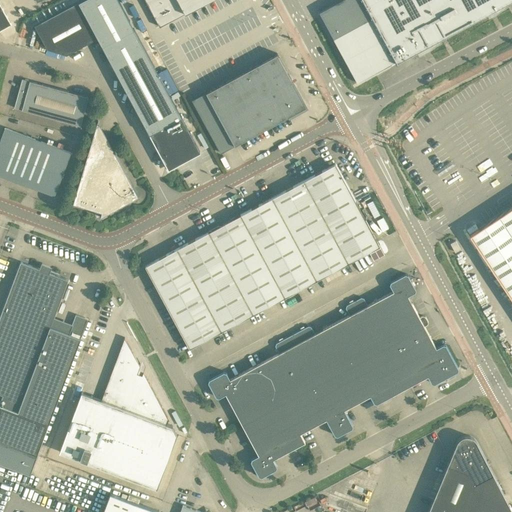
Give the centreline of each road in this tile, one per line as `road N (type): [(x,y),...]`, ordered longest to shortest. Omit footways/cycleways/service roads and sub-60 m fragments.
road 1 (unclassified): [(495,379),(271,499),(247,497),(139,305),(112,240)]
road 2 (unclassified): [(352,113),(495,379)]
road 3 (unclassified): [(172,210),(98,76),(0,48)]
road 4 (unclassified): [(172,210),(352,113)]
road 5 (tertiary): [(352,113),(511,30)]
road 6 (tertiary): [(289,0),(352,113)]
